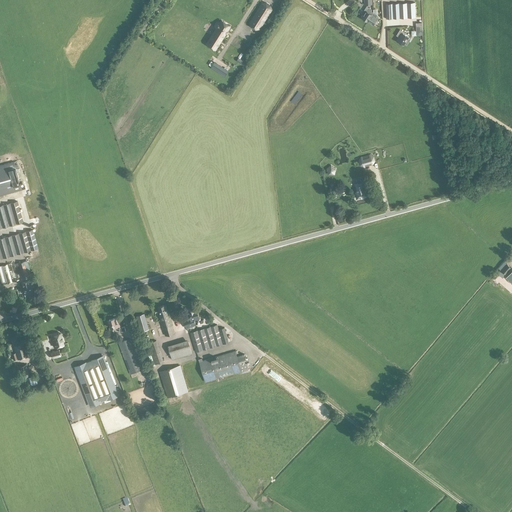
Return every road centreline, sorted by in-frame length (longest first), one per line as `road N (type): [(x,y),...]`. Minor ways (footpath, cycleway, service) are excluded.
road 1 (unclassified): [(0,321),(511,181)]
road 2 (track): [(166,275),(472,511)]
road 3 (track): [(511,130),(308,0)]
